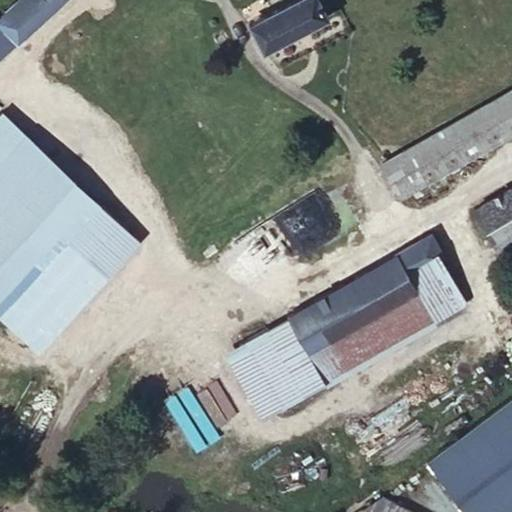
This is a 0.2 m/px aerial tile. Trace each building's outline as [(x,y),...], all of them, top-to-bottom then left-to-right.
[(10,0),(1,8),(19,28),(51,0),(10,0)] [(324,0),(274,0),(251,11),(265,41),(329,9),(324,0)] [(0,44),(19,28),(1,8),(0,7),(0,44)] [(511,86),(384,154),(401,188),(511,128),(511,86)] [(3,99),(0,101),(0,149),(27,122),(3,99)] [(0,294),(99,193),(27,122),(0,149),(0,294)] [(511,182),(478,202),(498,241),(511,232),(511,182)] [(99,193),(0,294),(0,305),(25,330),(129,222),(99,193)] [(432,227),(284,310),(306,349),(421,287),(408,265),(442,246),(432,227)] [(421,287),(454,268),(442,246),(408,265),(421,287)] [(306,349),(284,310),(236,337),(274,402),(468,294),(454,268),(421,287),(306,349)] [(511,393),(431,453),(474,511),(502,511),(511,505),(511,393)] [(355,511),(423,511),(387,489),(355,511)]
